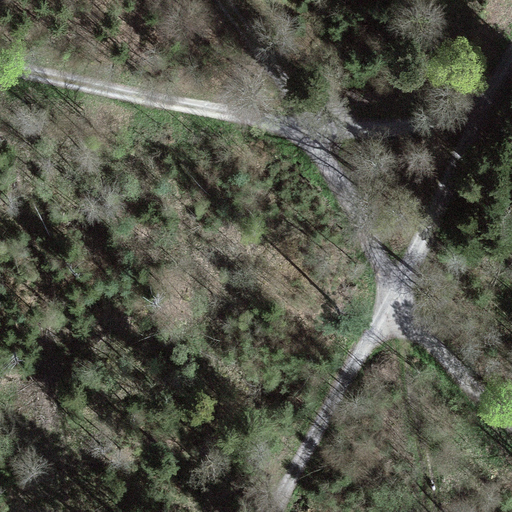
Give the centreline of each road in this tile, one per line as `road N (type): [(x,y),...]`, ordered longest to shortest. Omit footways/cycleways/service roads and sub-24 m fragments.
road 1 (track): [(0,66),(300,133),(420,130),(494,98)]
road 2 (track): [(393,298),(326,168),(214,0)]
road 3 (track): [(259,511),(393,298)]
road 4 (track): [(393,298),(494,98)]
road 5 (track): [(511,413),(393,298)]
